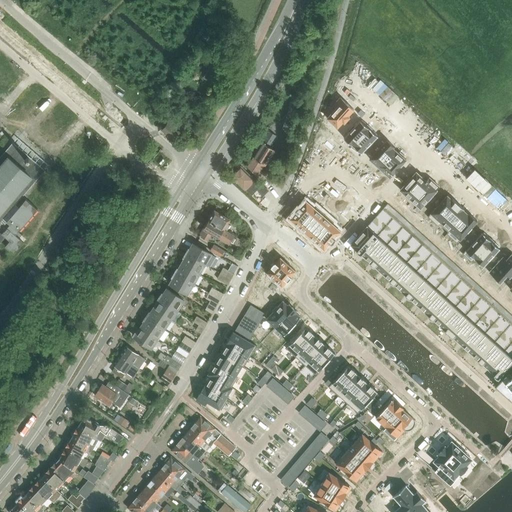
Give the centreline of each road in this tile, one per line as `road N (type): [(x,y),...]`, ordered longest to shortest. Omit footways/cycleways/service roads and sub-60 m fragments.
road 1 (secondary): [(194,166),(29,443)]
road 2 (secondary): [(29,443),(56,414),(206,177)]
road 3 (residential): [(100,494),(210,335),(267,226)]
road 4 (residential): [(511,409),(334,250)]
road 5 (residential): [(264,511),(275,492),(247,461),(352,343)]
road 6 (secondary): [(206,177),(304,0)]
road 7 (secondary): [(292,0),(194,166)]
road 8 (residential): [(440,422),(356,511)]
road 9 (residential): [(419,154),(511,233)]
